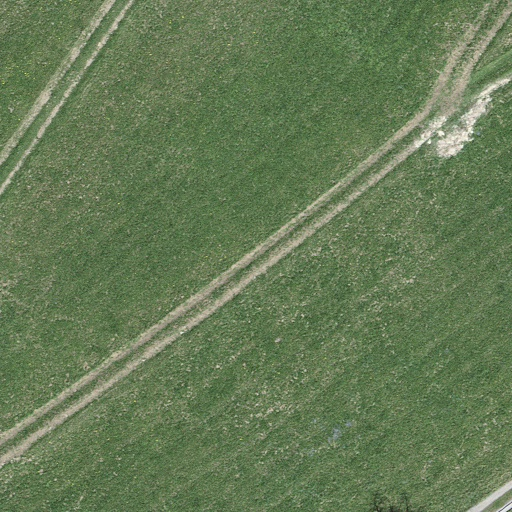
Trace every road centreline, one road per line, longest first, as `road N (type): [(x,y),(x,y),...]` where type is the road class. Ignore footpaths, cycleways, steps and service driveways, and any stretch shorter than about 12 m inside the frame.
road 1 (track): [(0,443),(472,101),(511,81)]
road 2 (track): [(128,0),(0,181)]
road 3 (track): [(448,119),(481,42),(511,2)]
